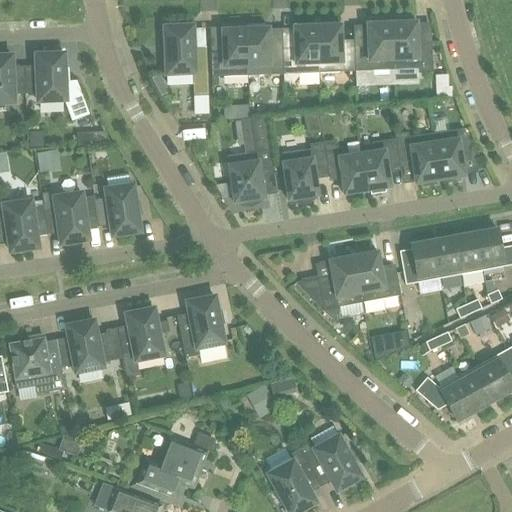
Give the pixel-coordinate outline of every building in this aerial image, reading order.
[(419,74),(433,74),(432,73),(431,44),(418,43),(416,22),(411,22),(411,19),(396,20),(396,22),(392,23),(393,70),(418,70),(419,74)] [(368,46),(354,46),(355,71),(393,70),(392,23),(387,23),(387,20),(372,20),(372,24),(367,24),(368,46)] [(341,25),(317,26),(319,73),(355,71),(354,46),(342,47),(341,25)] [(294,49),(282,49),(283,74),(319,73),(317,26),(293,27),(294,49)] [(191,27),(165,28),(166,42),(161,43),(162,55),(166,55),(167,74),(168,74),(169,86),(193,84),(193,95),(208,95),(206,48),(192,48),(191,27)] [(269,28),(245,29),(247,76),(248,76),(247,66),(259,66),(259,75),(283,74),(282,49),(270,50),(269,28)] [(245,29),(222,30),(222,51),(210,52),(211,77),(247,76),(245,29)] [(37,66),(24,66),(26,94),(39,94),(40,101),(65,100),(73,120),(90,114),(76,79),(75,79),(76,81),(69,81),(68,69),(63,69),(63,55),(36,56),(37,66)] [(0,102),(14,102),(14,95),(26,94),(24,66),(11,67),(11,61),(4,61),(4,57),(0,57),(0,102)] [(151,81),(154,88),(162,84),(158,77),(151,81)] [(251,121),(256,152),(227,156),(234,203),(238,203),(238,205),(243,207),(248,207),(252,207),(257,205),(260,202),(260,199),(264,199),(261,176),(274,174),(265,119),(251,121)] [(213,124),(183,128),(185,137),(214,133),(213,124)] [(464,129),(432,134),(440,180),(444,180),(445,183),(459,181),(459,177),(464,177),(462,156),(476,153),(464,129)] [(105,133),(89,134),(90,146),(112,144),(105,133)] [(407,133),(395,134),(395,139),(399,165),(412,163),(416,184),(421,184),(421,187),(435,184),(435,181),(440,180),(432,134),(409,137),(407,133)] [(373,152),(361,154),(367,191),(370,191),(370,194),(385,192),(385,189),(390,187),(387,166),(399,165),(395,139),(372,143),(373,152)] [(336,141),(323,142),(329,175),(340,174),(344,195),(367,191),(361,154),(339,158),(336,141)] [(310,149),(281,154),(288,201),(292,200),(292,203),(297,204),(301,205),(306,204),(310,202),(314,199),(314,197),(318,196),(314,173),(327,171),(323,142),(310,145),(310,149)] [(94,196),(98,227),(111,225),(113,235),(139,231),(136,215),(141,215),(139,202),(134,203),(132,187),(106,191),(107,198),(95,200),(94,196)] [(43,204),(42,204),(47,235),(60,233),(61,243),(80,240),(80,239),(80,236),(86,236),(87,236),(86,229),(98,227),(94,196),(81,198),(80,194),(54,198),(55,206),(43,207),(43,204)] [(0,213),(0,242),(9,241),(11,251),(30,248),(30,247),(29,247),(29,244),(35,243),(35,244),(36,244),(35,237),(47,235),(42,204),(30,206),(30,202),(4,206),(5,213),(0,213)] [(497,230),(475,234),(482,271),(511,265),(511,246),(500,248),(497,230)] [(461,275),(482,271),(475,234),(454,238),(461,275)] [(439,279),(461,275),(454,238),(432,242),(439,279)] [(405,285),(439,279),(432,242),(411,246),(411,249),(399,252),(405,285)] [(357,256),(353,256),(362,303),(400,296),(396,271),(383,274),(378,252),(373,253),(372,250),(357,253),(357,256)] [(324,310),(323,310),(362,303),(353,256),(349,257),(348,254),(333,257),(334,260),(329,261),(333,282),(319,285),(318,279),(296,283),(296,282),(295,283),(322,311),(321,311),(322,312),(324,310)] [(498,290),(486,295),(491,304),(502,299),(498,290)] [(190,313),(177,316),(185,359),(200,356),(198,349),(223,345),(222,343),(219,325),(223,324),(221,311),(216,312),(214,298),(188,303),(190,313)] [(467,305),(471,314),(482,309),(477,300),(467,305)] [(467,305),(456,310),(460,318),(471,314),(467,305)] [(129,325),(116,327),(122,355),(133,353),(134,360),(160,355),(156,334),(168,332),(166,322),(155,324),(153,310),(127,315),(129,325)] [(65,389),(61,368),(75,365),(76,372),(102,367),(101,363),(122,359),(121,355),(122,355),(116,327),(105,330),(106,333),(95,335),(93,322),(67,327),(69,337),(56,340),(58,349),(57,349),(65,389)] [(436,337),(440,346),(451,341),(447,332),(436,337)] [(387,355),(384,335),(370,337),(374,361),(387,355)] [(36,395),(65,389),(57,349),(46,352),(43,336),(28,338),(29,342),(9,345),(17,388),(34,385),(36,395)] [(425,342),(429,352),(440,346),(436,337),(425,342)] [(476,367),(495,400),(511,390),(511,360),(506,350),(476,367)] [(457,377),(476,410),(495,400),(476,367),(457,377)] [(412,382),(403,374),(397,381),(407,389),(412,382)] [(447,405),(456,421),(476,410),(457,377),(438,388),(427,378),(415,391),(437,410),(447,405)] [(279,394),(258,402),(263,416),(284,408),(279,394)] [(332,426),(310,438),(312,442),(299,449),(321,487),(332,481),(337,490),(360,477),(352,463),(356,461),(350,449),(346,452),(332,426)] [(158,461),(147,457),(137,483),(176,498),(182,483),(193,487),(208,449),(212,450),(216,438),(198,432),(193,445),(168,436),(158,461)] [(283,501),(289,511),(296,511),(314,502),(309,493),(321,487),(299,449),(288,455),(292,463),(269,475),(277,490),(273,492),(279,503),(283,501)] [(158,511),(161,506),(118,490),(110,511),(113,511),(158,511)]
